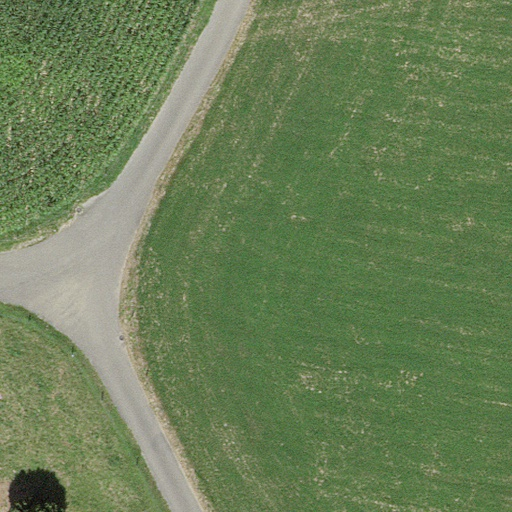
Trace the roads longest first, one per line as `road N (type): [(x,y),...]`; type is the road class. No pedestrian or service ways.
road 1 (track): [(69,286),(131,207),(237,0)]
road 2 (track): [(185,511),(69,286)]
